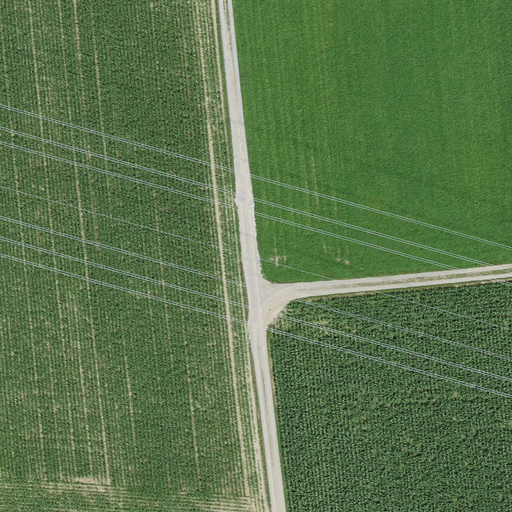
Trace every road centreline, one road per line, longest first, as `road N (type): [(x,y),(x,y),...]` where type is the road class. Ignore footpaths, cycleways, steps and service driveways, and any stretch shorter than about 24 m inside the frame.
road 1 (track): [(221,0),(277,511)]
road 2 (track): [(253,293),(511,269)]
